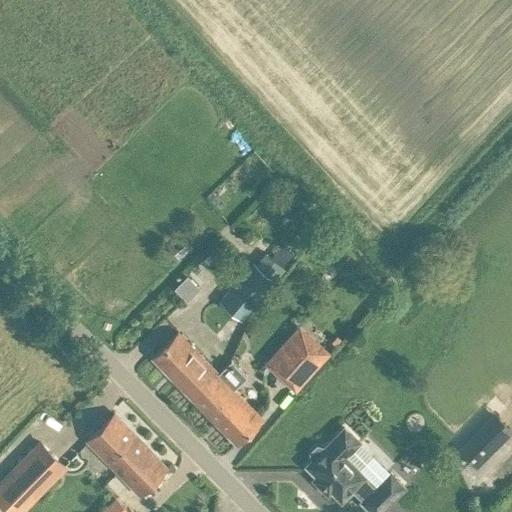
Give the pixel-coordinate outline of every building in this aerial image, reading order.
[(240,318),(274,278),(252,260),(219,300),(240,318)] [(187,275),(175,288),(187,300),(199,287),(187,275)] [(295,389),(329,352),(298,324),(264,362),(295,389)] [(218,372),(178,331),(152,356),(181,385),(197,370),(209,382),(218,372)] [(262,417),(231,385),(243,374),(230,361),(218,372),(209,382),(197,370),(181,385),(236,442),(262,417)] [(118,472),(146,445),(114,412),(86,439),(118,472)] [(321,446),(317,445),(311,451),(312,456),(313,457),(306,465),(341,499),(352,489),(362,499),(361,500),(373,511),(377,511),(404,485),(389,471),(375,486),(344,455),(358,440),(344,426),(322,447),(321,446)] [(479,433),(461,451),(476,467),(494,448),(479,433)] [(45,485),(64,465),(41,442),(0,483),(0,499),(12,511),(16,511),(25,503),(17,495),(36,476),(45,485)] [(146,445),(118,472),(139,493),(166,466),(146,445)] [(99,511),(128,511),(129,511),(115,497),(99,511)]
